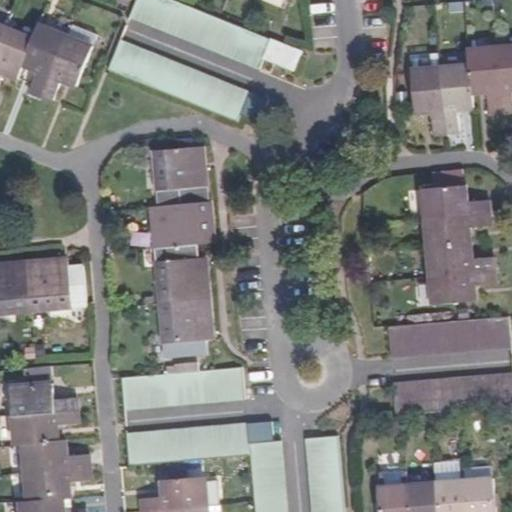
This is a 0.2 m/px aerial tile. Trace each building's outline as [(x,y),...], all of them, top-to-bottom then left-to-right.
[(261,68),(264,59),(271,39),(172,0),(137,0),(132,14),(131,16),(261,68)] [(437,15),(437,5),(421,6),(423,17),(437,15)] [(41,26),(35,40),(25,66),(39,72),(31,92),(44,96),(67,36),(41,26)] [(72,27),(67,36),(44,96),(57,102),(66,81),(80,88),(99,38),(72,27)] [(35,40),(8,29),(0,50),(0,87),(0,88),(6,73),(20,78),(25,66),(35,40)] [(295,71),(304,52),(271,39),(264,59),(295,71)] [(242,116),(250,95),(120,43),(109,71),(239,123),(242,116)] [(511,46),(498,48),(503,113),(511,111),(511,46)] [(469,51),(471,66),(473,93),(489,92),(491,114),(503,113),(498,48),(469,51)] [(473,93),(471,66),(441,69),(447,132),(461,131),(459,109),(474,108),(473,93)] [(447,132),(441,69),(412,71),(416,112),(433,111),(435,133),(447,132)] [(251,93),(250,95),(242,116),(261,123),(269,100),(251,93)] [(157,150),(161,207),(208,203),(205,169),(199,170),(195,146),(157,150)] [(204,146),(195,146),(199,170),(205,169),(204,146)] [(426,220),(490,215),(489,201),(468,202),(466,187),(424,190),(426,220)] [(157,250),(197,246),(196,237),(212,236),(208,203),(161,207),(154,207),(157,250)] [(491,227),(490,215),(426,220),(429,248),(472,245),(470,229),(491,227)] [(196,237),(197,246),(212,245),(212,236),(196,237)] [(473,260),(472,245),(429,248),(431,278),(495,273),(494,258),(473,260)] [(162,304),(210,300),(206,265),(198,265),(197,246),(157,250),(162,304)] [(64,261),(29,264),(33,311),(88,308),(84,267),(64,269),(64,261)] [(0,314),(33,311),(29,264),(0,265),(0,314)] [(496,284),(495,273),(431,278),(433,306),(478,302),(476,286),(496,284)] [(146,297),(146,304),(155,303),(155,296),(146,297)] [(213,334),(210,300),(162,304),(167,359),(207,355),(205,335),(213,334)] [(511,340),(510,318),(390,328),(392,356),(511,346),(511,340)] [(36,350),(37,363),(48,362),(47,348),(36,349),(36,350)] [(29,364),(37,363),(36,350),(28,351),(29,364)] [(161,364),(162,375),(195,372),(194,361),(161,364)] [(58,367),(30,370),(31,383),(59,380),(58,367)] [(246,397),(243,367),(195,372),(162,375),(123,379),(125,408),(246,397)] [(398,414),(511,404),(511,375),(396,385),(398,414)] [(12,388),(14,418),(78,412),(77,399),(56,400),(55,384),(12,388)] [(17,445),(25,445),(59,442),(58,426),(79,424),(78,412),(14,418),(17,445)] [(251,444),(275,442),(273,423),(249,425),(251,444)] [(252,455),(251,444),(249,425),(128,436),(131,466),(252,455)] [(345,511),(340,437),(309,439),(315,511),(345,511)] [(59,442),(25,445),(27,473),(91,468),(90,454),(67,456),(66,441),(59,442)] [(287,511),(281,442),(275,442),(251,444),(252,455),(257,511),(287,511)] [(436,463),(437,484),(439,511),(468,511),(466,482),(465,469),(465,461),(436,463)] [(465,469),(466,482),(494,480),(493,467),(465,469)] [(91,468),(27,473),(29,502),(65,499),(71,499),(70,484),(92,482),(91,468)] [(378,472),(380,489),(381,511),(409,511),(408,486),(407,470),(378,472)] [(144,510),(209,505),(207,477),(164,480),(166,497),(143,498),(144,510)] [(494,480),(466,482),(468,511),(498,511),(496,480),(494,480)] [(439,511),(437,484),(408,486),(409,511),(439,511)] [(65,511),(65,499),(29,502),(22,503),(22,511),(65,511)]
